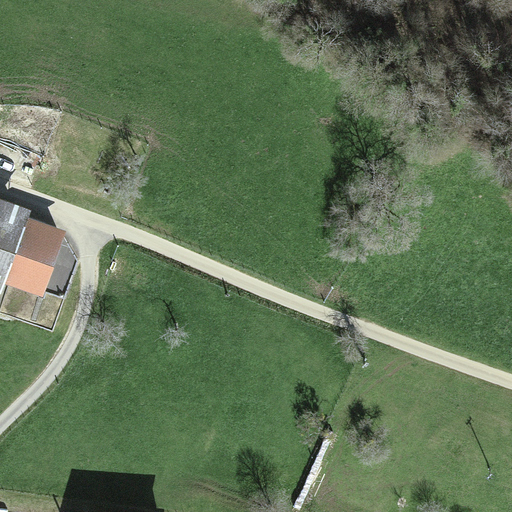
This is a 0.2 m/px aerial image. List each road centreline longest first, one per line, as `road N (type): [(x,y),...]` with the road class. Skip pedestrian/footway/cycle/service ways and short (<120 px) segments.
road 1 (track): [(0,186),(511,379)]
road 2 (track): [(0,423),(70,340),(84,302),(88,218)]
